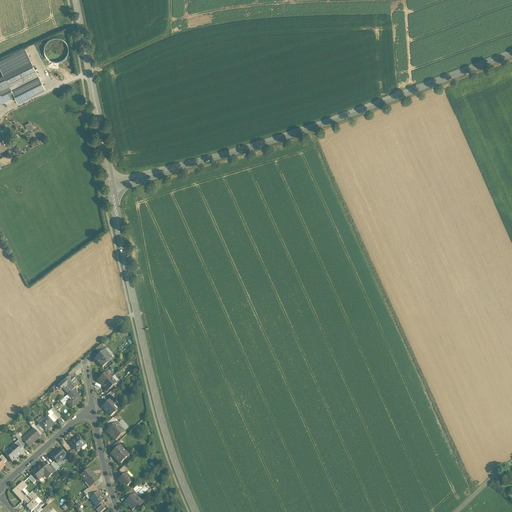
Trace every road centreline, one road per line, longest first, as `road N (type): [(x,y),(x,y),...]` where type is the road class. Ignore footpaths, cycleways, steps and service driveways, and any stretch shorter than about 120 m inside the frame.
road 1 (secondary): [(113,185),(357,111),(511,52)]
road 2 (secondary): [(196,511),(148,366),(113,185)]
road 3 (residential): [(0,488),(94,410),(119,511)]
road 4 (secondary): [(113,185),(75,0)]
